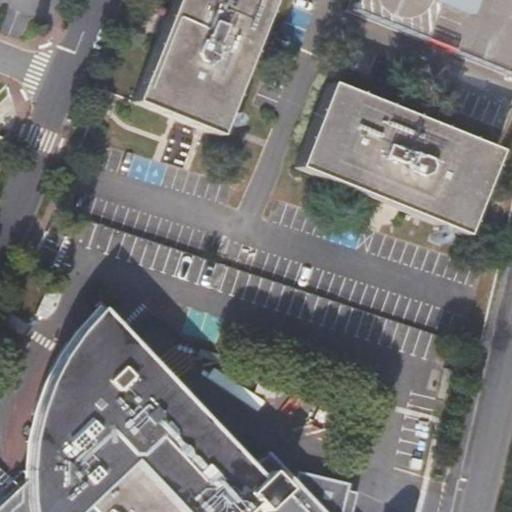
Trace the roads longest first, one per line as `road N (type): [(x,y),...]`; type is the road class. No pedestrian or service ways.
road 1 (unclassified): [(0,242),(63,83)]
road 2 (unclassified): [(476,511),(511,362)]
